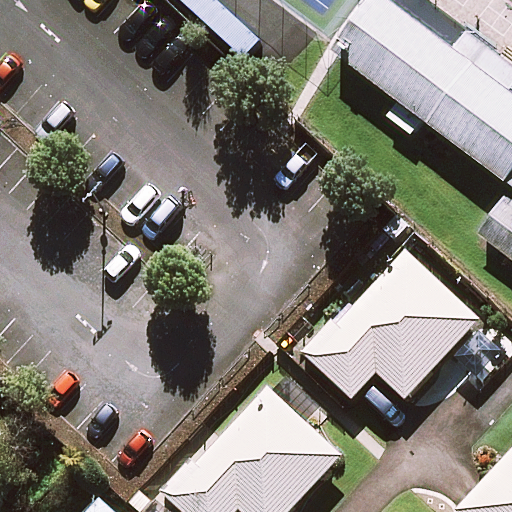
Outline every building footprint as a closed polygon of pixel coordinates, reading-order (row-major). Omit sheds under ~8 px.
[(511,135),(511,47),(451,0),(354,0),(347,10),(510,138),(511,135)] [(481,330),(408,257),(307,359),(355,405),(381,379),(407,405),(481,330)] [(298,511),(344,464),(273,396),(170,503),(179,511),(298,511)] [(511,511),(511,462),(464,511),(511,511)] [(108,511),(97,502),(87,511),(108,511)]
